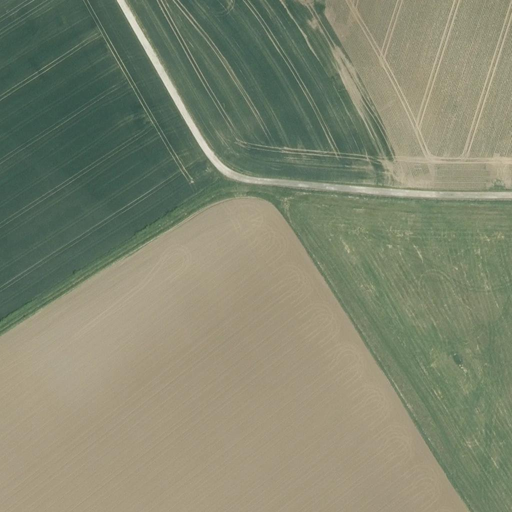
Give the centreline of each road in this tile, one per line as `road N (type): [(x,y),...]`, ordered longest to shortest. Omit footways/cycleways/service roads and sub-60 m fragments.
road 1 (track): [(511,195),(224,180),(120,0)]
road 2 (track): [(0,332),(210,201),(224,180)]
